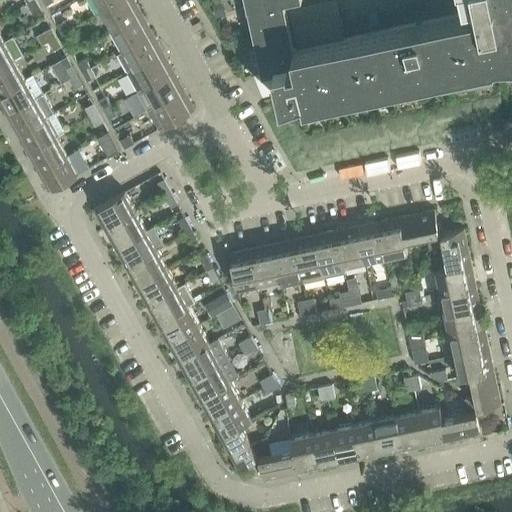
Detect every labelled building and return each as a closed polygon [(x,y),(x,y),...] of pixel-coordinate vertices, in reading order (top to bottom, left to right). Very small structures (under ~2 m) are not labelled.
[(36,0),(32,0),(26,4),(31,13),(41,8),(36,0)] [(97,0),(103,10),(121,0),(97,0)] [(135,0),(121,0),(103,10),(114,29),(143,13),(135,0)] [(478,0),(479,9),(295,49),(285,2),(296,0),(246,0),(248,10),(249,10),(263,75),(276,72),(283,104),(304,99),(305,106),(497,65),(496,64),(511,60),(511,0),(465,0),(466,3),(478,0)] [(223,2),(214,4),(216,15),(226,13),(223,2)] [(143,13),(114,29),(124,48),(154,32),(143,13)] [(66,19),(57,24),(62,33),(71,28),(66,19)] [(52,27),(42,32),(47,42),(57,36),(52,27)] [(71,28),(62,33),(67,43),(77,38),(71,28)] [(135,67),(164,51),(154,32),(124,48),(118,51),(129,71),(135,67)] [(13,35),(5,40),(0,43),(0,67),(16,59),(24,54),(13,35)] [(57,36),(47,42),(52,51),(62,45),(57,36)] [(164,51),(135,67),(145,86),(175,69),(164,51)] [(87,56),(78,62),(83,71),(92,66),(87,56)] [(16,59),(0,67),(0,92),(26,78),(16,59)] [(73,65),(63,70),(68,79),(78,74),(73,65)] [(92,66),(83,71),(88,80),(98,75),(92,66)] [(145,86),(138,90),(149,109),(185,88),(175,69),(145,86)] [(26,78),(0,92),(0,99),(8,113),(44,93),(33,74),(26,78)] [(78,74),(68,79),(73,89),(83,83),(78,74)] [(185,88),(149,109),(160,128),(196,108),(185,88)] [(44,93),(8,113),(18,132),(54,112),(44,93)] [(108,94),(99,100),(104,109),(113,104),(108,94)] [(94,102),(84,108),(89,117),(99,112),(94,102)] [(113,104),(104,109),(109,118),(119,113),(113,104)] [(54,112),(18,132),(28,151),(58,135),(65,131),(54,112)] [(99,112),(89,117),(95,126),(104,121),(99,112)] [(121,150),(110,130),(98,137),(109,156),(121,150)] [(130,134),(121,139),(125,147),(135,142),(130,134)] [(58,135),(28,151),(39,170),(68,153),(58,135)] [(68,153),(39,170),(50,189),(79,173),(68,153)] [(165,178),(158,182),(165,194),(172,190),(165,178)] [(126,190),(94,208),(105,227),(137,210),(126,190)] [(172,190),(165,194),(172,206),(179,203),(172,190)] [(437,246),(434,232),(440,231),(435,208),(400,216),(405,239),(406,238),(427,234),(430,248),(437,246)] [(137,210),(105,227),(116,246),(147,229),(137,210)] [(186,215),(179,219),(186,232),(193,228),(186,215)] [(408,251),(406,238),(405,239),(400,216),(379,220),(387,255),(408,251)] [(379,220),(358,225),(365,260),(387,255),(379,220)] [(147,229),(116,246),(126,265),(158,248),(165,244),(154,225),(147,229)] [(358,225),(337,229),(344,264),(365,260),(358,225)] [(440,231),(434,232),(437,246),(445,245),(449,266),(449,267),(472,262),(465,227),(442,232),(440,231)] [(193,228),(186,232),(193,244),(199,240),(193,228)] [(344,264),(337,229),(316,234),(325,277),(346,272),(344,264)] [(316,234),(295,238),(302,273),(304,282),(325,277),(316,234)] [(295,238),(273,243),(281,278),(302,273),(295,238)] [(273,243),(252,247),(260,282),(281,278),(273,243)] [(252,247),(230,252),(238,287),(260,282),(252,247)] [(158,248),(126,265),(137,284),(168,266),(158,248)] [(207,253),(200,257),(207,270),(214,266),(207,253)] [(449,266),(436,269),(441,291),(476,284),(472,262),(449,267),(449,266)] [(168,266),(137,284),(147,303),(179,285),(168,266)] [(214,266),(207,270),(214,282),(221,278),(214,266)] [(393,285),(394,289),(401,288),(398,274),(391,275),(393,285)] [(189,304),(196,300),(186,282),(179,285),(147,303),(158,321),(189,304)] [(476,284),(441,291),(446,312),(481,305),(476,284)] [(395,294),(394,289),(393,285),(376,289),(378,298),(395,294)] [(357,288),(350,289),(353,304),(360,302),(357,288)] [(420,288),(406,291),(407,298),(421,295),(420,288)] [(350,289),(342,291),(345,305),(353,304),(350,289)] [(421,295),(407,298),(409,305),(423,302),(421,295)] [(231,297),(218,304),(222,311),(235,304),(231,297)] [(314,297),(307,298),(310,313),(318,311),(314,297)] [(307,298),(300,300),(303,314),(310,313),(307,298)] [(189,304),(158,321),(168,340),(199,323),(189,304)] [(235,304),(222,311),(225,317),(238,310),(235,304)] [(481,305),(446,312),(450,333),(485,326),(481,305)] [(265,307),(268,322),(275,320),(272,306),(265,307)] [(265,307),(258,309),(261,323),(268,322),(265,307)] [(199,323),(168,340),(178,359),(210,342),(199,323)] [(485,326),(450,333),(454,354),(490,347),(485,326)] [(423,331),(409,334),(411,341),(425,338),(423,331)] [(252,335),(239,342),(243,349),(255,342),(252,335)] [(425,338),(411,341),(412,349),(426,346),(425,338)] [(210,342),(178,359),(189,378),(220,361),(210,342)] [(255,342),(243,349),(246,355),(259,348),(255,342)] [(472,374),(471,373),(494,368),(490,347),(454,354),(459,376),(472,374)] [(220,361),(189,378),(199,397),(231,380),(220,361)] [(494,368),(471,373),(472,374),(476,395),(469,397),(472,411),(478,410),(479,408),(502,403),(494,368)] [(273,373),(260,380),(264,386),(276,379),(273,373)] [(375,374),(368,376),(371,390),(378,388),(375,374)] [(412,375),(415,389),(422,388),(419,374),(412,375)] [(412,375),(404,377),(408,391),(415,389),(412,375)] [(368,376),(360,377),(363,391),(371,390),(368,376)] [(276,379),(264,386),(267,393),(280,386),(276,379)] [(231,380),(199,397),(210,416),(241,399),(231,380)] [(333,383),(325,384),(328,399),(336,397),(333,383)] [(325,384),(318,386),(321,400),(328,399),(325,384)] [(293,391),(286,393),(289,407),(296,405),(293,391)] [(444,417),(443,417),(448,440),(483,432),(478,410),(472,411),(469,397),(462,398),(465,412),(444,417)] [(241,399),(210,416),(220,435),(241,424),(241,425),(252,418),(241,399)] [(448,440),(443,417),(444,417),(441,404),(419,409),(426,444),(448,440)] [(419,409),(398,413),(405,449),(426,444),(419,409)] [(398,413),(377,418),(384,453),(405,449),(398,413)] [(377,418),(355,422),(363,458),(384,453),(377,418)] [(355,422),(334,427),(342,462),(363,458),(355,422)] [(241,424),(220,435),(238,466),(258,455),(260,456),(265,455),(261,439),(252,444),(241,425),(241,424)] [(334,427),(313,431),(321,466),(342,462),(334,427)] [(313,431),(292,436),(294,448),(295,448),(300,471),(321,466),(313,431)] [(265,455),(260,456),(265,478),(300,471),(295,448),(294,448),(272,453),(268,435),(261,439),(265,455)]
